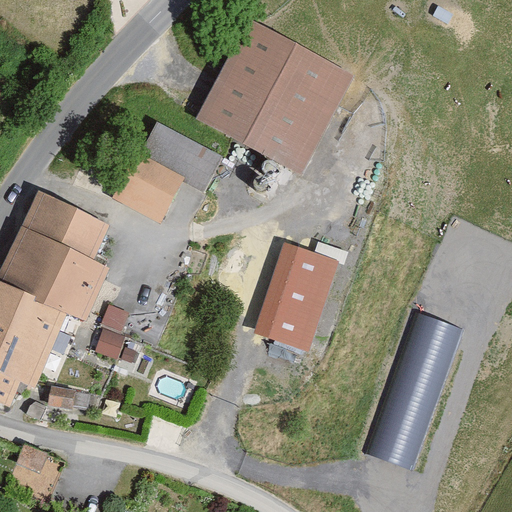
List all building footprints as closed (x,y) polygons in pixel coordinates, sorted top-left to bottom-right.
[(350,80),(246,23),(195,126),(302,181),(350,80)] [(155,130),(115,203),(160,228),(182,188),(204,200),(223,167),(155,130)] [(108,231),(36,196),(0,270),(0,409),(5,412),(14,390),(30,393),(63,318),(84,327),(107,273),(92,266),(108,231)] [(336,268),(283,250),(253,339),(306,356),(336,268)] [(93,348),(115,356),(133,311),(111,302),(93,348)] [(24,442),(11,478),(50,493),(64,457),(24,442)]
